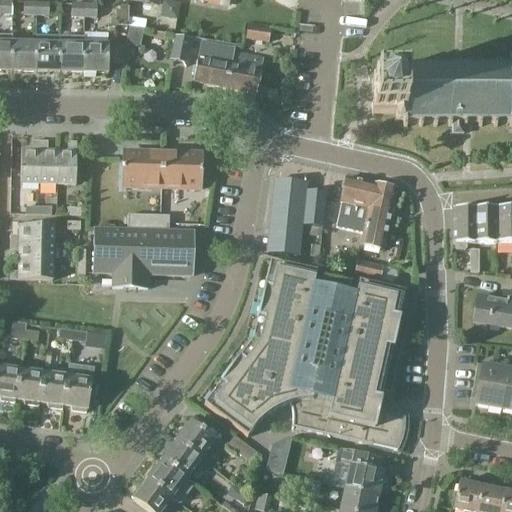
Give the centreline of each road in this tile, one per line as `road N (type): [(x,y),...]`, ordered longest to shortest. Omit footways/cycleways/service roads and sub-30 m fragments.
road 1 (residential): [(259,139),(404,171),(426,194),(435,218),(432,435)]
road 2 (residential): [(102,477),(225,302),(259,139)]
road 3 (residential): [(259,139),(242,118),(217,109),(0,103)]
